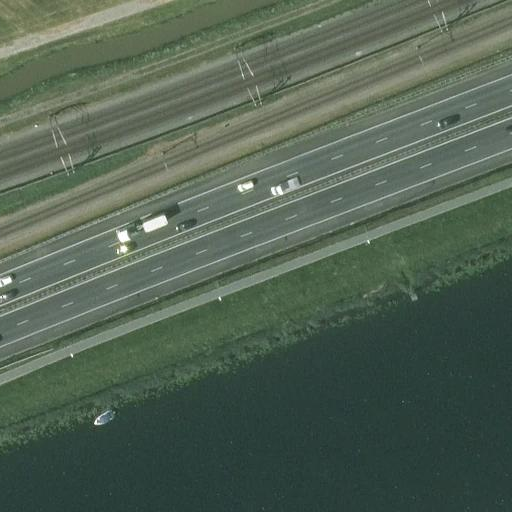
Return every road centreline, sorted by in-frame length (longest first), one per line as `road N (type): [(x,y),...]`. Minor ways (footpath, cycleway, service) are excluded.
road 1 (motorway): [(511,89),(0,290)]
road 2 (motorway): [(0,332),(511,132)]
road 3 (track): [(0,120),(162,67),(323,0)]
